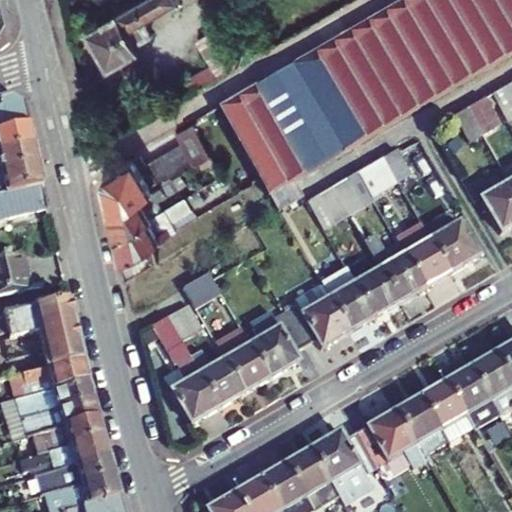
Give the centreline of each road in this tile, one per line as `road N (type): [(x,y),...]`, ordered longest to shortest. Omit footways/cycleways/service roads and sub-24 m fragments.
road 1 (residential): [(151,497),(511,292)]
road 2 (residential): [(70,177),(376,0)]
road 3 (residential): [(151,497),(70,177)]
road 4 (residential): [(70,177),(43,58)]
